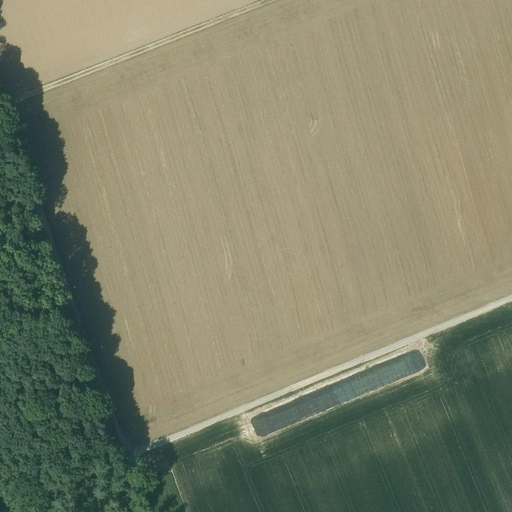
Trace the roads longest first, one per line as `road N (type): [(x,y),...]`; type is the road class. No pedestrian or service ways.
road 1 (track): [(511,299),(128,457)]
road 2 (track): [(128,457),(0,94)]
road 3 (track): [(272,0),(4,106)]
road 4 (track): [(0,510),(128,457)]
